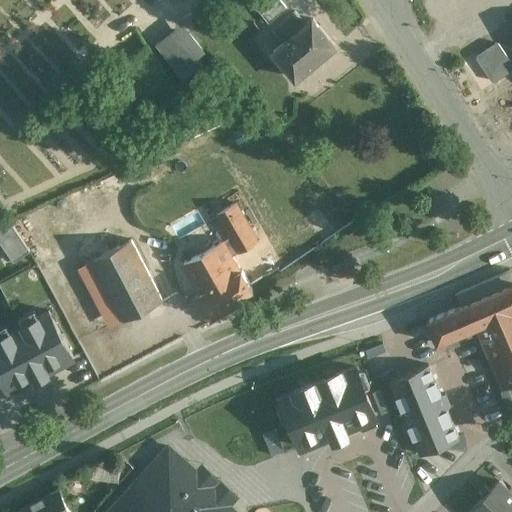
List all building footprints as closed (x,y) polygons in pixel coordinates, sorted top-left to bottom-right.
[(263,0),(259,0),(243,14),(251,23),(269,8),(263,0)] [(286,1),(255,27),(268,43),(279,33),(286,41),(305,25),(286,1)] [(286,41),(273,51),(296,79),(335,46),(312,19),(305,25),(286,41)] [(202,51),(188,33),(167,50),(159,41),(157,43),(184,76),(201,62),(196,56),(202,51)] [(511,64),(497,42),(475,56),(493,84),(511,71),(511,64)] [(228,238),(182,264),(200,294),(199,295),(210,313),(253,289),(233,255),(259,240),(237,201),(214,214),(228,238)] [(0,248),(7,259),(22,250),(4,222),(0,224),(0,248)] [(131,240),(91,261),(123,321),(163,300),(131,240)] [(511,283),(427,320),(438,345),(439,346),(444,344),(443,342),(476,328),(511,312),(511,283)] [(50,299),(0,325),(0,368),(10,388),(78,353),(50,299)] [(511,312),(476,328),(484,347),(500,383),(503,391),(511,386),(511,312)] [(460,438),(429,364),(387,381),(418,455),(460,438)] [(356,366),(282,397),(303,447),(377,416),(356,366)] [(168,441),(104,511),(240,511),(232,505),(241,496),(228,484),(213,472),(202,462),(197,467),(168,441)] [(511,494),(498,481),(471,510),(472,511),(507,511),(511,507),(511,494)] [(72,511),(59,488),(15,511),(72,511)]
